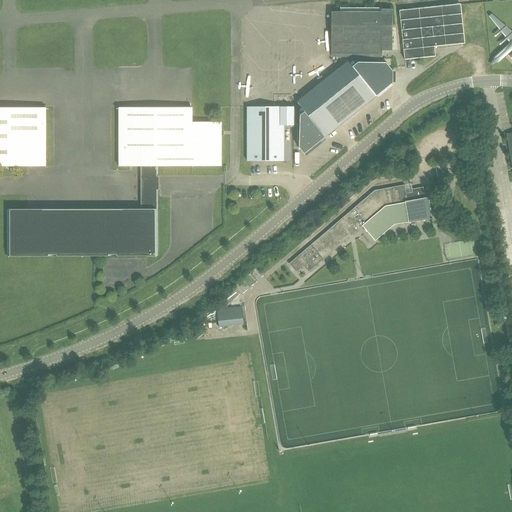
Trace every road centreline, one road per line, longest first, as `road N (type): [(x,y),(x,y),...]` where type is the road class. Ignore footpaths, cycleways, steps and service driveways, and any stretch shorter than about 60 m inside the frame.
road 1 (tertiary): [(0,376),(159,311),(419,100),(469,83),(511,81)]
road 2 (unclassified): [(0,182),(123,181)]
